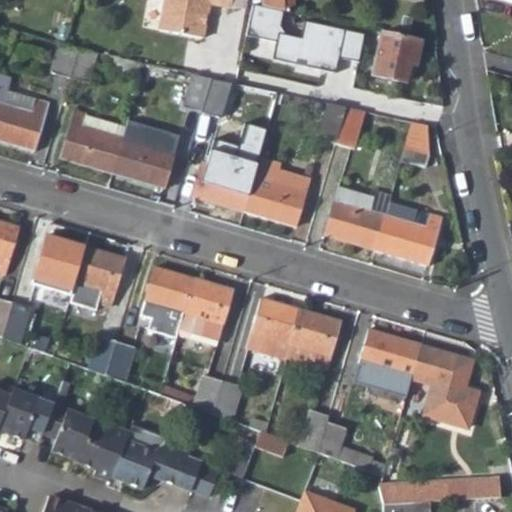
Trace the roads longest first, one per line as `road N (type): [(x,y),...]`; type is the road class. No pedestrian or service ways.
road 1 (residential): [(507,333),(0,182)]
road 2 (residential): [(507,333),(448,0)]
road 3 (residential): [(130,511),(38,478),(5,477)]
